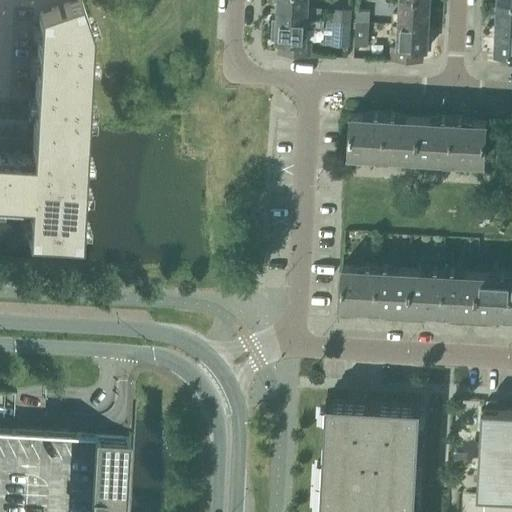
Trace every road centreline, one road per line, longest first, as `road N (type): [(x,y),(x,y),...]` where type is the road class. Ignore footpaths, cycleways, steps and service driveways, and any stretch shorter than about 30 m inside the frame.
road 1 (unclassified): [(0,345),(159,355),(196,368),(219,406),(215,511)]
road 2 (residential): [(297,342),(308,80)]
road 3 (unclassified): [(232,371),(175,334),(0,321)]
road 4 (residential): [(297,342),(511,358)]
road 5 (residential): [(308,80),(455,87)]
road 6 (unclassified): [(243,511),(245,409),(232,371)]
road 7 (residential): [(308,80),(237,69),(237,0)]
